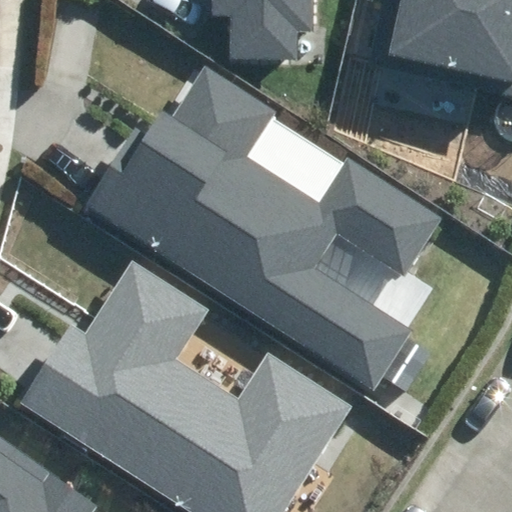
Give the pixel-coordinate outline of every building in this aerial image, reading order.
[(232,57),(297,59),(298,29),(309,30),(309,0),(211,0),(211,14),(233,14),(232,57)] [(372,63),(511,94),(511,0),(367,0),(367,3),(385,7),(372,63)] [(81,201),(373,389),(412,330),(315,267),(338,233),(405,277),(444,217),(349,155),(319,201),(251,157),(281,112),(205,63),(170,116),(160,109),(145,132),(132,124),(81,201)] [(22,401),(195,511),(282,511),(352,405),(266,350),(235,399),(175,361),(208,311),(131,262),(86,333),(72,324),(22,401)] [(90,511),(96,504),(0,440),(0,511),(90,511)]
